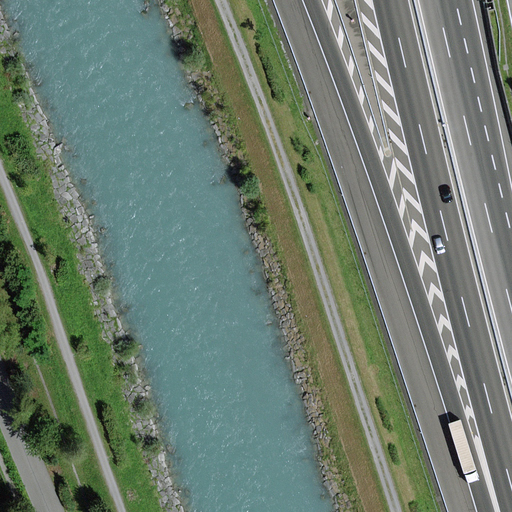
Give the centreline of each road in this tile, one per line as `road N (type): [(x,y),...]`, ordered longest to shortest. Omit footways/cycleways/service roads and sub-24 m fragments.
road 1 (track): [(397,511),(290,183),(219,0)]
road 2 (motorway): [(311,0),(485,511)]
road 3 (motorway): [(390,0),(511,490)]
road 4 (motorway): [(511,310),(436,0)]
road 5 (unclassified): [(52,511),(0,382)]
